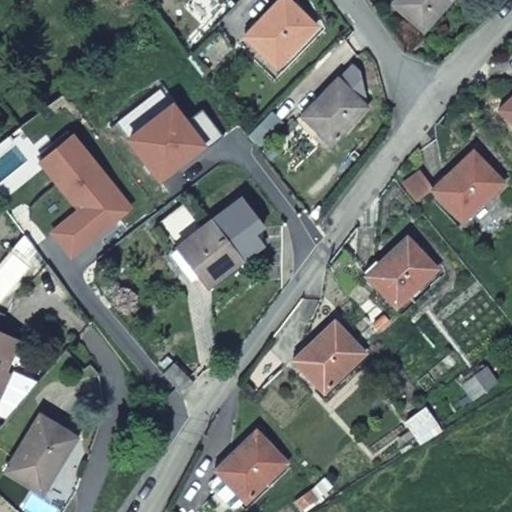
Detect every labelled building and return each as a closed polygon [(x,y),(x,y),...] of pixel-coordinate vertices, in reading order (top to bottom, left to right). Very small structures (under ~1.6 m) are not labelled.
[(242,34),(276,68),(315,26),(288,0),(278,0),(260,19),(258,18),(242,34)] [(449,0),(395,0),(393,3),(424,29),(449,0)] [(369,105),(338,78),(318,99),(317,98),(302,114),(334,144),(369,105)] [(511,134),(511,94),(493,113),(511,134)] [(278,112),(258,132),(269,142),(289,121),(278,112)] [(433,176),(420,188),(451,222),(493,183),(464,152),(435,179),(433,176)] [(180,244),(210,285),(243,259),(213,219),(180,244)] [(370,261),(355,276),(385,309),(426,269),(397,239),(373,263),(370,261)] [(298,348),(285,361),(317,394),(356,356),(327,326),(301,350),(298,348)] [(0,332),(0,368),(5,371),(19,340),(0,332)] [(162,376),(178,398),(190,388),(173,367),(162,376)] [(0,391),(8,372),(5,371),(0,368),(0,391)] [(44,493),(76,434),(40,414),(7,471),(44,493)] [(221,456),(205,470),(235,505),(278,469),(249,436),(223,458),(221,456)]
